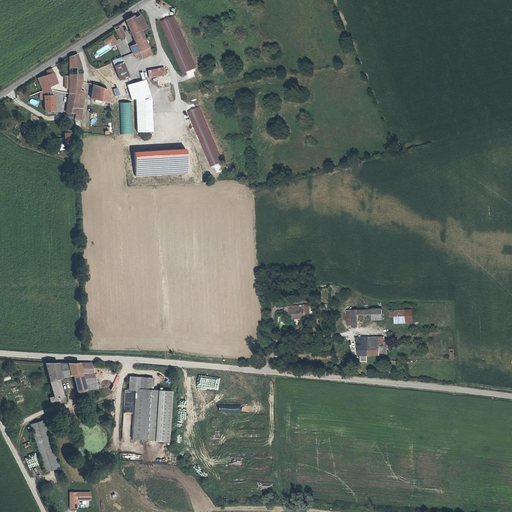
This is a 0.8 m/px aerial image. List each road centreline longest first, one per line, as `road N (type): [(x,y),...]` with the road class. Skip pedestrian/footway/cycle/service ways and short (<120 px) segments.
road 1 (unclassified): [(511,398),(204,363),(0,352)]
road 2 (unclassified): [(149,0),(0,96)]
